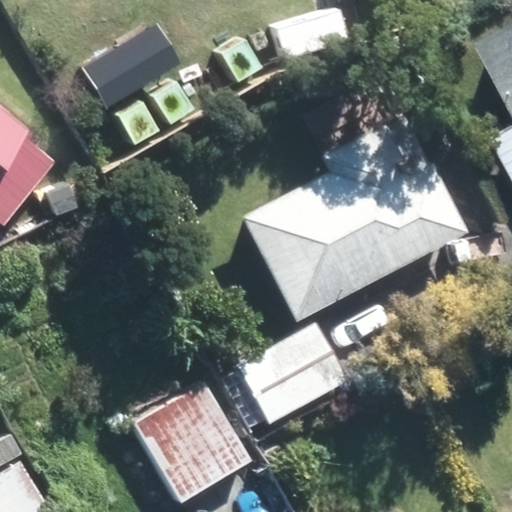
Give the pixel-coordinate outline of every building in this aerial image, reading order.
[(511,25),(486,39),(511,89),(511,122),(495,131),(511,163),(511,25)] [(0,215),(50,156),(16,129),(19,124),(0,108),(0,215)] [(286,313),(458,226),(422,156),(401,167),(375,115),(310,149),(318,164),(232,208),(286,313)] [(307,316),(227,357),(258,417),(338,376),(307,316)] [(171,496),(243,452),(196,373),(124,415),(171,496)] [(0,511),(42,511),(47,510),(14,453),(0,460),(0,511)]
